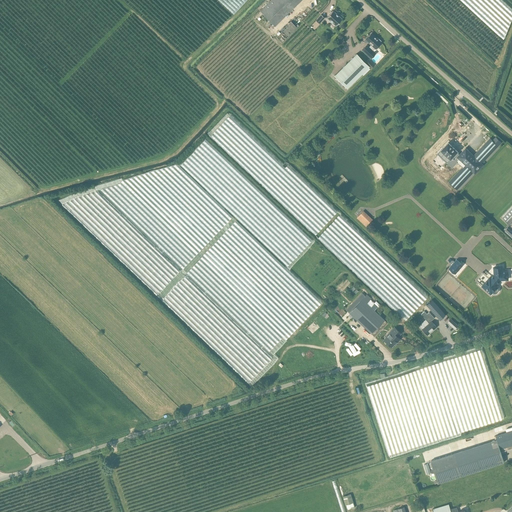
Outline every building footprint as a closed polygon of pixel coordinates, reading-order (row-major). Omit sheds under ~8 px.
[(270,0),(260,11),(254,16),(257,19),(262,14),(275,26),(301,0),(270,0)] [(336,13),(333,11),(327,17),(332,22),(331,23),(334,26),(335,25),(336,25),(342,18),(339,16),(339,14),(338,13),(336,13)] [(321,14),(316,20),(319,23),(324,17),(321,14)] [(365,39),(371,45),(369,47),(367,44),(361,50),(370,59),(376,53),(373,51),(375,48),(375,49),(381,42),(371,33),(365,39)] [(356,53),(345,65),(334,75),(347,88),(356,80),(357,81),(370,69),(369,68),(369,67),(356,53)] [(482,167),(498,149),(491,142),(474,160),(466,152),(459,160),(456,157),(458,155),(448,146),(441,154),(451,163),(453,160),(456,163),(455,164),(463,171),(449,186),(457,193),(474,176),(475,177),(484,169),(482,167)] [(428,162),(437,154),(432,149),(423,157),(428,162)] [(511,208),(502,218),(505,221),(511,226),(511,224),(511,208)] [(367,214),(363,211),(356,218),(366,226),(368,224),(362,218),(367,214)] [(457,260),(455,262),(453,260),(452,261),(452,260),(450,262),(450,263),(448,265),(450,267),(449,268),(455,273),(462,265),(457,260)] [(489,278),(485,283),(482,286),(491,293),(492,292),(493,292),(494,293),(496,292),(497,291),(498,290),(498,289),(498,288),(498,287),(497,286),(498,285),(497,284),(498,282),(500,280),(508,279),(507,271),(502,271),(502,267),(494,267),(494,274),(491,279),(489,278)] [(365,296),(362,293),(346,309),(374,337),(387,323),(384,320),(385,320),(367,303),(370,300),(371,298),(366,294),(365,296)] [(434,302),(432,300),(426,305),(428,307),(440,320),(445,315),(434,302)] [(425,319),(419,325),(422,329),(424,332),(424,333),(425,332),(427,335),(427,334),(432,330),(432,331),(436,327),(431,321),(434,318),(429,312),(427,314),(424,311),(421,314),(425,319)] [(458,326),(451,319),(448,322),(455,329),(458,326)] [(394,327),(388,333),(390,335),(384,341),(391,347),(396,342),(397,343),(400,339),(398,337),(401,333),(394,327)] [(511,430),(496,436),(497,440),(496,440),(491,441),(454,453),(431,460),(438,483),(462,476),(499,464),(504,462),(501,452),(511,448),(511,430)] [(345,511),(336,480),(332,481),(341,511),(345,511)] [(355,507),(353,502),(354,502),(351,494),(343,496),(346,505),(348,510),(355,507)]
